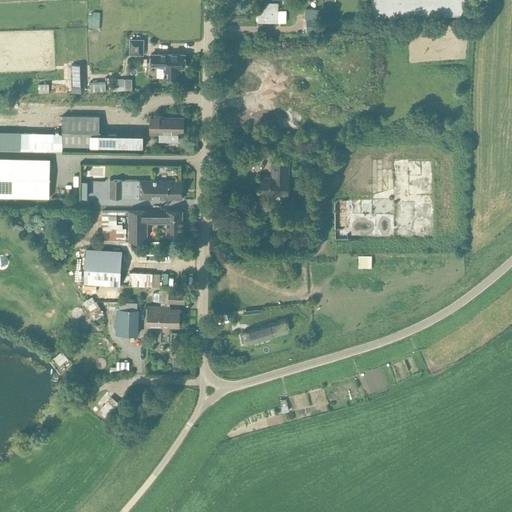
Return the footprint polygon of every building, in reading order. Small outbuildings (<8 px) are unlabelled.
[(468,11),(467,0),(371,0),(372,15),(468,11)] [(278,17),(278,6),(258,6),(258,17),(278,17)] [(322,18),(306,18),(306,30),(322,30),(322,18)] [(129,38),(129,55),(144,55),(144,38),(129,38)] [(150,66),(167,66),(167,67),(164,67),(163,78),(181,78),(181,68),(185,68),(186,53),(150,52),(150,66)] [(84,64),(71,64),(71,92),(85,91),(84,64)] [(106,80),(89,81),(90,91),(106,90),(106,80)] [(49,83),(39,83),(39,92),(49,92),(49,83)] [(62,146),(91,146),(91,149),(98,149),(98,146),(143,147),(143,134),(100,133),(100,115),(63,114),(62,132),(21,131),(21,147),(62,148),(62,146)] [(177,142),(178,134),(178,131),(184,131),(184,117),(151,117),(150,133),(159,134),(159,141),(177,142)] [(0,156),(0,196),(50,197),(51,158),(0,156)] [(404,239),(434,239),(433,159),(393,159),(394,192),(371,192),(371,198),(334,199),(335,208),(342,208),(342,209),(360,209),(360,222),(365,222),(365,230),(404,230),(404,239)] [(288,195),(288,178),(287,178),(287,163),(272,163),(272,178),(262,178),(261,194),(278,194),(278,195),(288,195)] [(110,197),(140,198),(182,198),(183,180),(110,179),(110,197)] [(182,236),(182,219),(184,218),(185,212),(182,212),(182,210),(102,210),(102,239),(129,240),(147,241),(147,223),(167,223),(167,235),(182,236)] [(77,227),(71,228),(73,238),(79,236),(77,227)] [(86,249),(84,283),(119,285),(121,251),(86,249)] [(372,267),(372,254),(359,254),(358,267),(372,267)] [(130,271),(129,285),(152,286),(160,286),(160,273),(130,271)] [(153,300),(168,301),(168,302),(185,302),(185,290),(169,289),(169,290),(159,289),(159,293),(154,292),(153,300)] [(170,308),(170,306),(149,306),(148,325),(179,326),(180,309),(170,308)] [(118,308),(118,334),(138,335),(139,309),(118,308)] [(101,309),(91,315),(94,320),(104,314),(101,309)] [(287,318),(242,331),(246,343),(287,318)] [(53,357),(59,364),(68,357),(62,349),(53,357)] [(173,356),(172,370),(187,371),(187,357),(173,356)] [(106,416),(118,402),(111,397),(100,411),(106,416)] [(283,410),(289,409),(286,399),(280,400),(283,410)]
